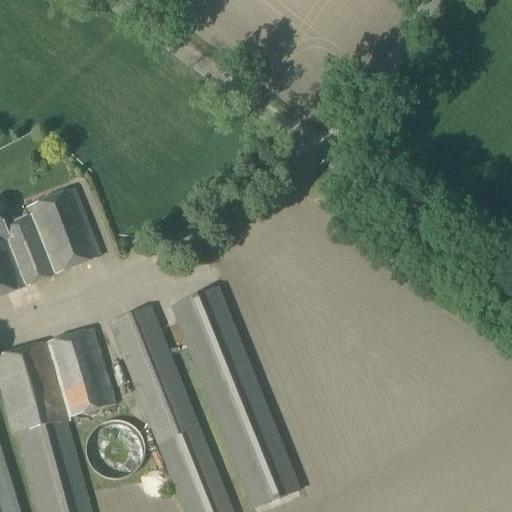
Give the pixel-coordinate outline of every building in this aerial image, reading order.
[(0,299),(101,258),(74,190),(24,210),(28,218),(8,226),(0,208),(0,299)] [(216,291),(172,309),(253,511),(298,492),(216,291)] [(231,511),(204,445),(149,308),(108,325),(163,462),(183,511),(231,511)] [(269,356),(276,353),(298,408),(325,398),(292,316),(258,329),(269,356)] [(90,511),(66,423),(70,422),(69,420),(114,407),(92,331),(0,356),(0,391),(12,438),(15,437),(36,511),(90,511)] [(144,463),(144,457),(144,452),(143,446),(140,442),(137,437),(133,434),(128,431),(123,429),(117,428),(112,429),(106,430),(101,432),(97,436),(93,440),(91,445),(89,450),(88,455),(88,461),(90,466),(92,471),(96,475),(100,479),(104,482),(110,484),(115,484),(121,484),(126,483),(131,480),(135,477),(139,473),(142,468),(144,463)] [(0,511),(16,511),(0,459),(0,511)]
